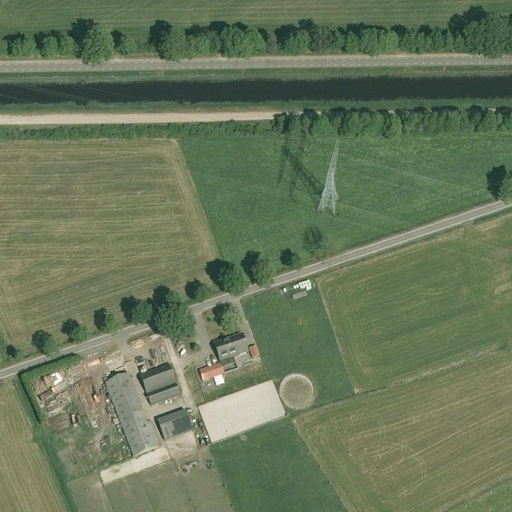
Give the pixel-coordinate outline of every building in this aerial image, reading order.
[(214,345),(220,365),(222,369),(235,365),(233,357),(248,352),(242,335),(214,345)] [(154,338),(159,353),(166,350),(162,336),(154,338)] [(252,358),(260,355),(257,347),(249,350),(252,358)] [(180,397),(168,365),(140,375),(151,407),(180,397)] [(203,382),(224,375),(222,369),(220,365),(199,372),(203,382)] [(145,419),(128,375),(105,384),(134,458),(161,448),(149,417),(145,419)] [(56,393),(59,402),(86,392),(82,382),(56,393)] [(73,400),(55,409),(60,418),(78,409),(73,400)] [(166,446),(194,436),(185,411),(157,421),(166,446)]
